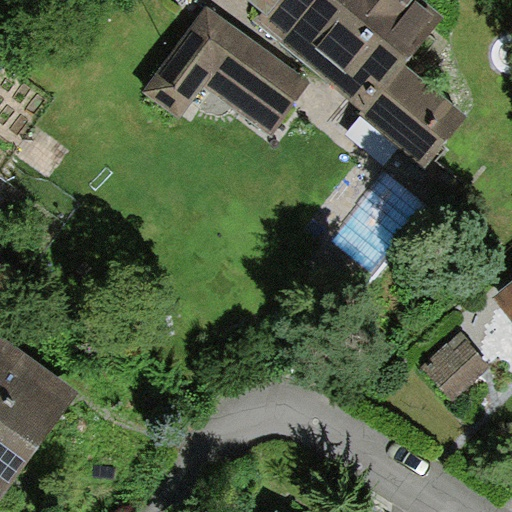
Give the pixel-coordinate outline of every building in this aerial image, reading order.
[(414,0),(254,0),(239,18),(350,111),(394,60),(432,15),(414,0)] [(299,80),(196,11),(141,91),(179,116),(198,87),(264,132),(299,80)] [(456,113),(394,60),(350,111),(413,164),(456,113)] [(511,281),(491,299),(511,324),(511,281)] [(461,333),(424,367),(454,399),(491,365),(461,333)] [(0,336),(0,492),(73,386),(0,336)]
